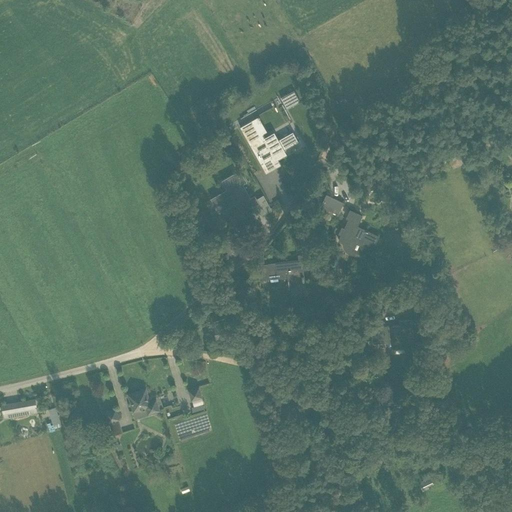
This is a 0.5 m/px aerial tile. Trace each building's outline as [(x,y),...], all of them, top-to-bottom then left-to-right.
[(280,97),(286,109),(296,104),(289,92),(280,97)] [(275,154),(298,141),(293,131),(278,140),(274,133),(265,138),(266,139),(263,141),(251,120),(240,127),(261,164),(272,158),(275,164),(279,162),(275,154)] [(448,152),(445,153),(447,155),(445,156),(448,162),(452,159),(452,161),(464,154),(460,145),(454,148),(453,146),(447,149),(448,152)] [(212,199),(214,203),(219,212),(229,206),(230,206),(234,203),(236,205),(241,202),(245,210),(258,203),(255,196),(250,198),(242,184),(246,182),(242,175),(238,177),(236,173),(222,181),(228,190),(212,199)] [(321,205),(337,213),(343,203),(326,195),(321,205)] [(259,209),(262,215),(271,210),(268,204),(259,209)] [(371,250),(378,236),(362,228),(361,230),(356,227),(361,215),(350,210),(346,218),(349,219),(345,228),(341,227),(338,233),(341,235),(339,240),(346,244),(344,248),(345,248),(345,249),(346,249),(346,250),(347,250),(347,251),(348,251),(349,251),(349,252),(350,252),(351,252),(352,252),(353,252),(354,252),(355,252),(356,252),(357,251),(358,251),(358,250),(359,250),(360,249),(360,248),(361,247),(362,245),(371,250)] [(257,265),(259,280),(270,279),(270,282),(278,281),(278,279),(288,277),(290,294),(305,293),(304,281),(303,269),(307,268),(306,254),(298,255),(299,260),(276,262),(276,263),(268,264),(257,265)] [(371,327),(372,334),(373,344),(391,342),(392,349),(402,348),(402,340),(414,339),(411,319),(399,320),(400,325),(389,326),(389,325),(371,327)] [(222,327),(214,330),(217,337),(228,333),(225,326),(223,323),(221,324),(222,327)] [(188,389),(192,400),(202,397),(199,386),(188,389)] [(146,407),(148,413),(159,410),(156,399),(149,401),(145,388),(128,394),(134,410),(146,407)] [(7,415),(7,418),(31,413),(28,400),(2,405),(4,415),(7,415)] [(55,407),(48,409),(51,418),(58,416),(55,407)] [(105,412),(109,422),(119,419),(116,408),(105,412)] [(180,441),(213,431),(207,412),(174,422),(180,441)] [(453,460),(450,454),(444,458),(447,463),(453,460)] [(493,465),(496,475),(497,480),(511,476),(508,462),(493,465)] [(425,480),(419,483),(423,490),(428,487),(428,486),(433,483),(428,473),(423,476),(425,480)]
